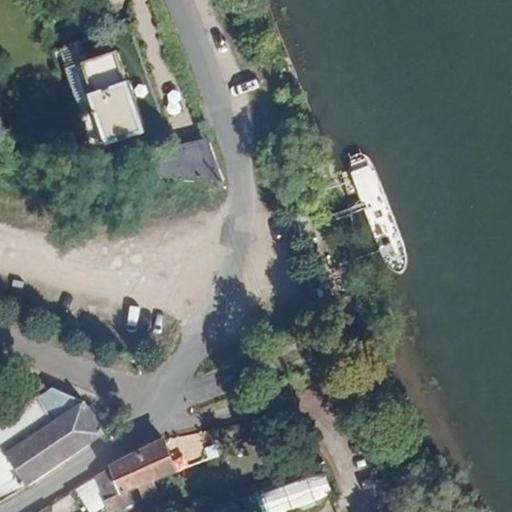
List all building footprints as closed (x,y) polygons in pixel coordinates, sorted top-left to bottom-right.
[(118,49),(66,69),(95,146),(150,125),(131,75),(128,77),(118,49)] [(141,173),(222,178),(207,138),(136,150),(141,173)] [(0,418),(0,499),(105,433),(84,399),(52,385),(0,418)] [(176,467),(167,439),(119,461),(99,472),(111,502),(138,487),(145,499),(160,490),(155,478),(176,467)] [(325,471),(261,491),(267,511),(283,511),(333,497),(325,471)] [(86,507),(103,497),(93,480),(76,490),(86,507)]
